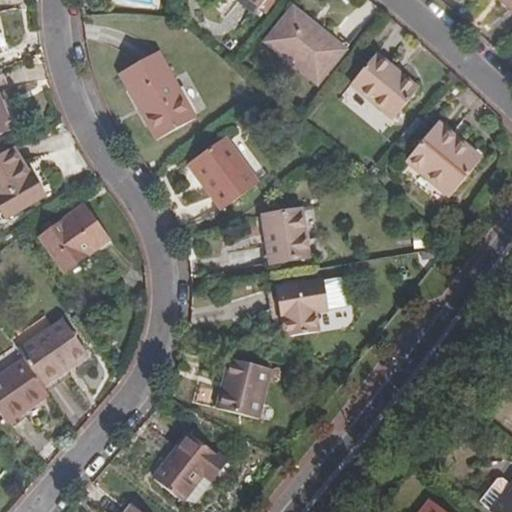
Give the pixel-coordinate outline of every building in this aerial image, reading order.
[(267,0),(240,0),(258,13),(267,0)] [(511,0),(498,0),(511,10),(511,0)] [(318,31),(316,34),(291,13),(266,46),(317,87),(344,53),(318,31)] [(122,75),(155,142),(197,119),(162,54),(122,75)] [(349,88),(391,123),(416,92),(374,56),(349,88)] [(0,111),(0,138),(9,135),(0,111)] [(448,202),(479,164),(436,129),(405,166),(448,202)] [(224,208),(260,182),(227,138),(191,164),(224,208)] [(8,151),(0,156),(0,219),(1,221),(40,198),(27,178),(25,179),(8,151)] [(40,240),(66,275),(109,240),(81,206),(40,240)] [(272,263),(313,256),(304,207),(264,215),(272,263)] [(319,330),(316,312),(328,309),(323,280),(279,289),(285,319),(288,318),(291,336),(319,330)] [(54,328),(18,352),(22,358),(42,388),(65,373),(63,370),(85,354),(62,322),(54,328)] [(0,418),(3,423),(46,393),(42,388),(22,358),(0,373),(0,418)] [(261,418),(272,366),(231,358),(220,408),(261,418)] [(155,479),(184,502),(206,473),(216,480),(230,462),(191,432),(155,479)] [(206,473),(184,502),(199,502),(216,480),(206,473)] [(511,511),(511,484),(490,511),(511,511)] [(441,511),(427,501),(418,511),(441,511)]
